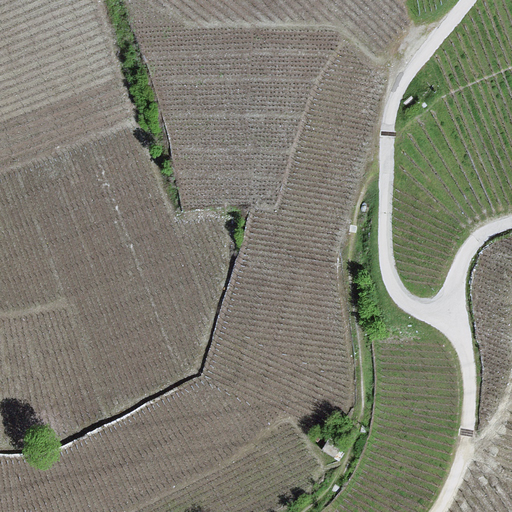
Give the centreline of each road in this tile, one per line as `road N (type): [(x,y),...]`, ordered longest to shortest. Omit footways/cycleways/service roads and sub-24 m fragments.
road 1 (track): [(472,0),(399,96),(388,147),(383,262),(390,290),(402,305),(457,320)]
road 2 (track): [(457,320),(473,395),(469,446),(441,511)]
road 3 (track): [(511,227),(478,241),(463,265),(457,320)]
